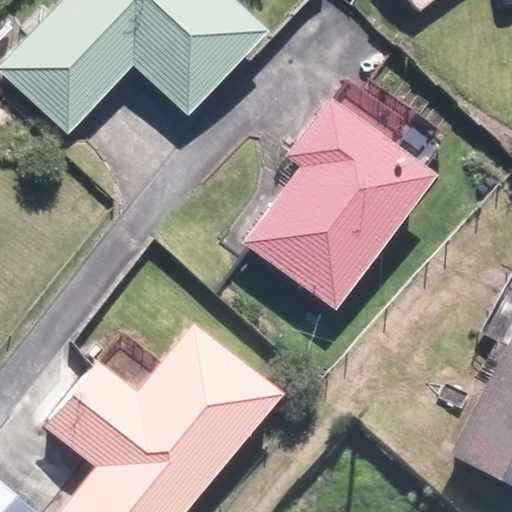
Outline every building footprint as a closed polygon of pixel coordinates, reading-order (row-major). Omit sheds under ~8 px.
[(61,0),(3,64),(75,128),(139,57),(194,108),(275,21),(252,0),(61,0)] [(249,235),(340,302),(443,163),(434,157),(458,125),(361,53),(294,144),(308,155),(249,235)] [(61,511),(185,511),(291,381),(205,310),(145,383),(106,352),(53,418),(103,459),(61,511)] [(511,335),(455,444),(511,473),(511,335)] [(0,511),(43,511),(48,507),(0,467),(0,511)]
